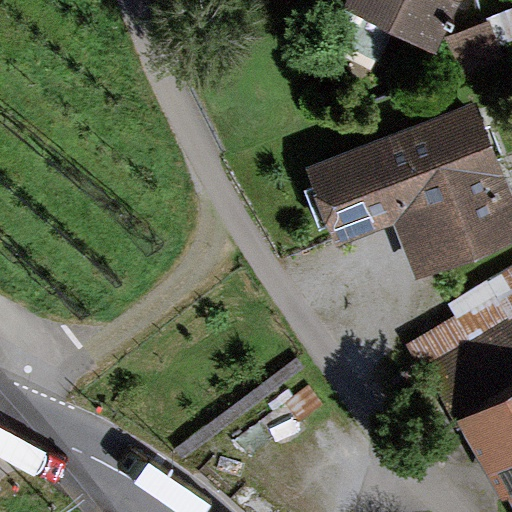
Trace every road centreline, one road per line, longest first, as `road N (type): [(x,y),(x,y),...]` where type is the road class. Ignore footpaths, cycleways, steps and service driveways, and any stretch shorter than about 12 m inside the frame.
road 1 (residential): [(127,0),(231,200),(314,327),(459,511)]
road 2 (track): [(41,369),(189,277),(231,200)]
road 3 (primary): [(0,417),(138,480),(177,511)]
road 4 (track): [(0,305),(33,345),(45,436)]
